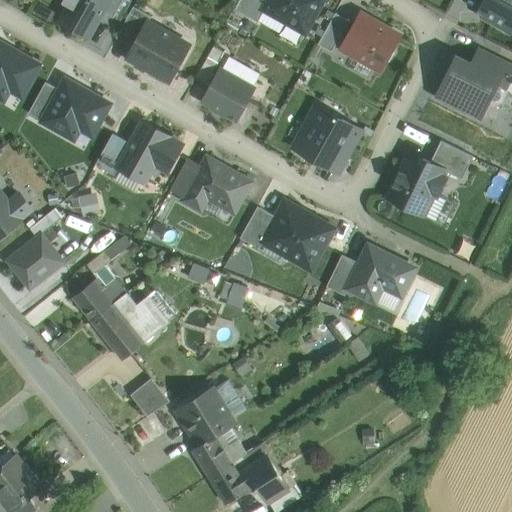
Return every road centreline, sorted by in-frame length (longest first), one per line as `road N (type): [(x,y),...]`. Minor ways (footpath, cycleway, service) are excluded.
road 1 (residential): [(0,17),(349,211)]
road 2 (residential): [(383,0),(437,30),(349,211)]
road 3 (tertiary): [(146,511),(0,323)]
road 4 (residential): [(349,211),(463,269)]
